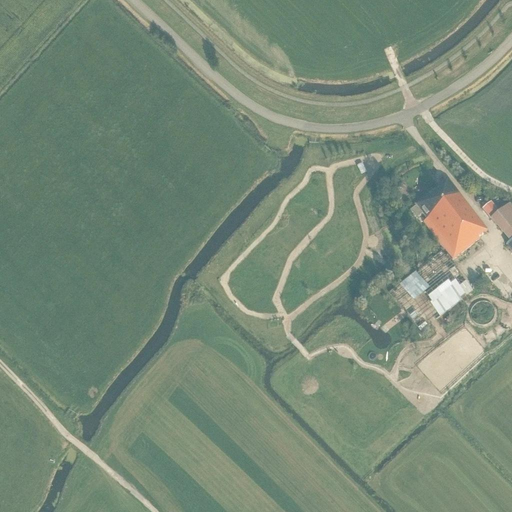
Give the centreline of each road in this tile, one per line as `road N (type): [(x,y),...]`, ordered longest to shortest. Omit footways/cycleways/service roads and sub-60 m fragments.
road 1 (tertiary): [(132,0),(240,99),(310,126),(403,115),(463,81),(511,38)]
road 2 (track): [(0,369),(66,442),(148,511)]
road 3 (track): [(511,190),(483,175),(421,106)]
